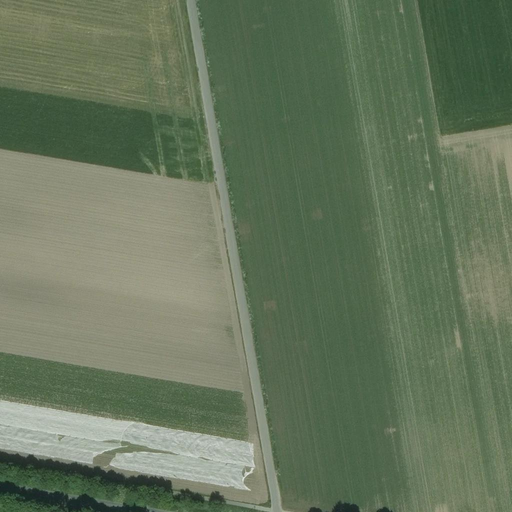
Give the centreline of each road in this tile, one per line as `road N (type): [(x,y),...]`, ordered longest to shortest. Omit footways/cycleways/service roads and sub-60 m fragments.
road 1 (unclassified): [(189,0),(277,511)]
road 2 (tertiary): [(0,488),(135,511)]
